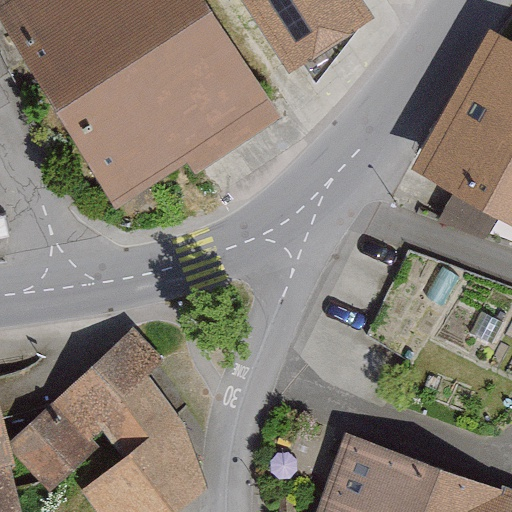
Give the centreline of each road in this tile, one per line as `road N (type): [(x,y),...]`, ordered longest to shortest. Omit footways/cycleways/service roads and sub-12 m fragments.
road 1 (residential): [(312,215),(238,413),(225,511)]
road 2 (unknown): [(238,413),(348,423),(438,451),(510,492)]
road 3 (tertiary): [(55,284),(195,262),(312,215)]
road 4 (tertiary): [(312,215),(464,0)]
road 5 (residential): [(312,215),(370,219),(511,269)]
road 6 (residential): [(0,118),(44,211),(55,284)]
